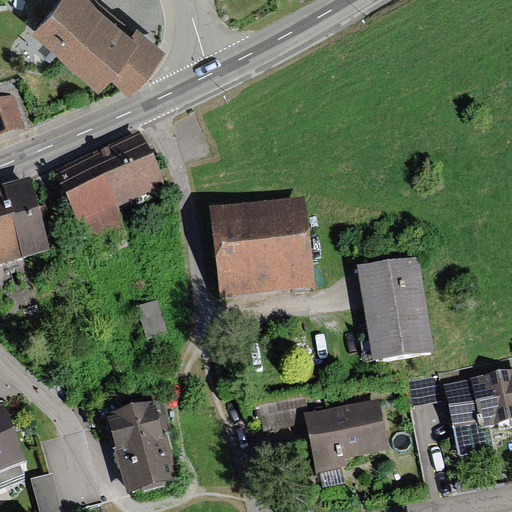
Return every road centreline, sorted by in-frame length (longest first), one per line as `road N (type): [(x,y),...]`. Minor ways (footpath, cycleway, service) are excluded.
road 1 (tertiary): [(213,72),(0,166)]
road 2 (tertiary): [(348,0),(213,72)]
road 3 (residential): [(93,468),(71,424),(0,355)]
